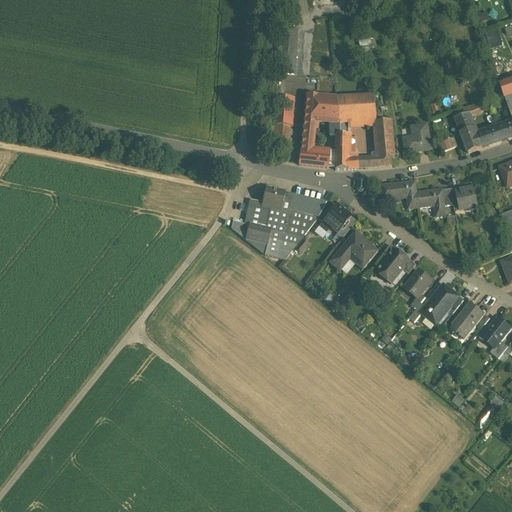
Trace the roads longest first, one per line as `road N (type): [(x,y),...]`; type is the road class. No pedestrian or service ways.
road 1 (track): [(250,0),(230,197),(0,494)]
road 2 (tertiary): [(0,110),(295,176),(340,176)]
road 3 (track): [(133,328),(352,511)]
road 4 (track): [(0,149),(231,192)]
road 5 (residential): [(340,176),(343,193),(511,303)]
road 6 (tertiary): [(340,176),(407,172),(511,146)]
road 7 (track): [(401,173),(391,92),(368,81),(358,93)]
